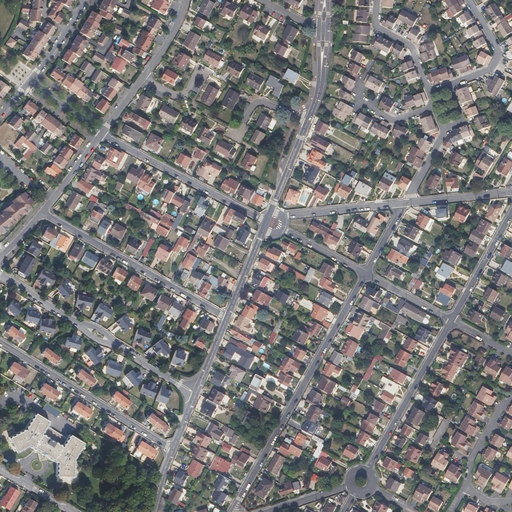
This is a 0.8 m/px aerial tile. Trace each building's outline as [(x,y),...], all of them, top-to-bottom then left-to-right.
[(41,0),(32,0),(32,8),(41,9),(41,0)] [(105,0),(103,0),(101,4),(112,9),(115,4),(109,2),(105,0)] [(163,0),(162,0),(155,0),(151,8),(164,15),(167,10),(166,9),(169,4),(163,0)] [(215,3),(209,0),(205,0),(199,12),(208,16),(215,3)] [(382,0),(382,7),(393,8),(393,0),(382,0)] [(444,0),(445,1),(445,2),(449,9),(462,1),(461,0),(456,0),(444,0)] [(238,7),(226,1),(220,13),(226,16),(227,13),(233,17),(238,7)] [(464,4),(462,1),(449,9),(446,11),(450,17),(452,17),(462,10),(460,6),(464,4)] [(486,12),(487,11),(489,14),(493,20),(494,19),(496,22),(503,17),(494,3),(484,8),(486,12)] [(55,4),(51,11),(57,14),(58,13),(61,8),(55,4)] [(112,9),(101,4),(99,9),(100,10),(109,14),(112,9)] [(258,13),(246,7),(240,17),(252,23),(258,13)] [(109,14),(100,10),(98,14),(102,17),(108,21),(111,15),(109,14)] [(364,11),(356,10),(356,22),(363,23),(367,23),(368,11),(364,11)] [(410,14),(402,10),(397,19),(395,23),(399,25),(401,21),(405,23),(410,14)] [(92,11),(88,18),(98,23),(102,17),(98,14),(94,12),(92,11)] [(467,11),(456,18),(455,20),(459,25),(460,26),(463,24),(465,27),(475,21),(473,18),(472,19),(467,11)] [(39,14),(30,13),(29,21),(35,22),(39,22),(39,14)] [(57,14),(55,17),(53,20),(58,24),(63,16),(58,13),(57,14)] [(417,18),(410,14),(405,23),(410,25),(407,30),(410,32),(412,28),(417,18)] [(389,19),(385,17),(381,24),(384,26),(385,25),(392,29),(395,23),(397,19),(390,15),(389,19)] [(147,26),(148,26),(145,32),(151,35),(154,30),(156,31),(160,22),(152,17),(147,26)] [(207,21),(200,17),(195,25),(203,29),(207,21)] [(497,25),(496,26),(503,37),(511,31),(503,17),(496,22),(497,25)] [(88,18),(85,22),(96,29),(99,24),(98,23),(88,18)] [(85,22),(82,27),(93,33),(96,29),(85,22)] [(47,23),(46,23),(43,29),(51,34),(55,28),(47,23)] [(270,31),(259,25),(254,34),(265,40),(270,31)] [(299,30),(289,25),(283,38),(292,43),(299,30)] [(475,25),(466,31),(470,37),(473,35),(475,38),(482,33),(480,30),(479,31),(475,25)] [(363,26),(355,26),(355,34),(353,34),(353,41),(365,42),(366,33),(369,33),(369,27),(363,26)] [(82,27),(79,32),(90,38),(93,33),(82,27)] [(412,28),(410,32),(408,36),(416,40),(415,41),(414,42),(417,44),(421,37),(418,35),(420,33),(412,28)] [(39,31),(36,35),(46,42),(49,37),(41,32),(39,31)] [(142,34),(143,35),(137,45),(145,50),(152,40),(150,39),(152,36),(151,35),(145,32),(144,31),(142,34)] [(201,37),(192,32),(185,45),(194,50),(201,37)] [(482,33),(475,38),(476,40),(473,42),(477,49),(486,43),(482,37),(484,36),(482,33)] [(36,35),(32,40),(43,47),(46,42),(36,35)] [(77,35),(74,40),(84,47),(88,42),(77,35)] [(375,36),(373,39),(370,44),(381,50),(386,40),(379,36),(378,38),(375,36)] [(32,40),(31,41),(41,48),(43,47),(32,40)] [(71,45),(72,45),(82,51),(84,47),(74,40),(71,45)] [(127,42),(123,40),(120,44),(119,44),(119,45),(124,48),(127,42)] [(393,44),(386,40),(381,50),(391,55),(391,54),(397,44),(394,43),(393,44)] [(41,48),(31,41),(29,43),(28,45),(39,51),(40,50),(41,48)] [(280,44),(279,44),(274,52),(284,57),(288,49),(286,48),(288,44),(282,41),(280,44)] [(431,42),(420,47),(423,56),(421,56),(423,63),(436,58),(432,50),(434,49),(431,42)] [(401,47),(397,44),(391,54),(402,60),(406,52),(403,50),(400,48),(401,47)] [(28,45),(25,49),(36,56),(39,51),(28,45)] [(72,45),(69,50),(77,55),(79,57),(82,52),(82,51),(72,45)] [(143,52),(134,47),(132,51),(140,56),(143,52)] [(25,49),(22,54),(33,61),(36,56),(25,49)] [(69,50),(68,50),(64,57),(72,62),(77,55),(69,50)] [(133,56),(124,50),(121,56),(129,62),(133,56)] [(209,51),(205,59),(211,62),(218,66),(223,58),(209,51)] [(355,51),(350,58),(353,60),(351,63),(359,67),(360,64),(359,63),(364,55),(357,52),(355,51)] [(491,57),(481,51),(476,61),(479,62),(483,65),(484,63),(487,65),(491,57)] [(191,57),(181,52),(175,63),(185,69),(191,57)] [(467,55),(459,58),(464,72),(468,71),(466,66),(469,65),(470,64),(467,55)] [(126,63),(117,57),(111,67),(120,73),(126,63)] [(459,58),(451,61),(454,71),(459,69),(461,73),(464,72),(459,58)] [(405,64),(401,65),(405,75),(413,72),(412,69),(414,68),(411,61),(405,64)] [(244,68),(233,62),(228,71),(240,77),(244,68)] [(359,67),(351,63),(348,69),(351,71),(349,74),(351,76),(356,79),(358,75),(357,75),(361,68),(359,67)] [(446,67),(438,70),(442,81),(449,78),(450,79),(454,78),(450,68),(447,69),(446,67)] [(62,73),(56,68),(51,75),(57,80),(62,73)] [(286,74),(287,75),(285,78),(294,84),(297,80),(295,79),(298,74),(289,69),(286,74)] [(180,76),(168,70),(163,79),(175,85),(180,76)] [(438,70),(427,74),(430,83),(434,81),(435,83),(442,81),(438,70)] [(413,72),(405,75),(409,85),(417,82),(415,78),(417,77),(415,71),(413,72)] [(265,81),(251,74),(246,83),(260,91),(265,81)] [(377,79),(368,74),(363,83),(366,84),(365,86),(371,90),(377,79)] [(271,75),(266,85),(272,88),(271,90),(273,91),(272,94),(279,98),(284,85),(279,82),(280,80),(271,75)] [(74,80),(68,76),(62,84),(68,88),(74,80)] [(342,82),(345,84),(343,87),(344,87),(351,91),(352,88),(351,88),(355,82),(349,79),(345,76),(342,82)] [(489,78),(488,81),(501,89),(505,81),(499,78),(496,76),(494,81),(489,78)] [(74,80),(68,88),(73,91),(80,82),(75,78),(74,80)] [(122,83),(112,78),(107,85),(109,86),(116,91),(122,83)] [(386,85),(377,79),(371,90),(378,93),(379,91),(382,92),(384,89),(386,85)] [(1,81),(0,81),(0,87),(6,93),(10,88),(1,81)] [(486,85),(490,87),(488,91),(497,96),(501,89),(488,81),(486,85)] [(81,83),(80,82),(73,91),(74,92),(76,94),(82,86),(83,84),(81,83)] [(458,87),(459,90),(457,91),(460,97),(470,94),(466,84),(458,87)] [(206,94),(201,101),(211,106),(220,90),(211,85),(206,94)] [(88,90),(82,86),(76,94),(82,99),(88,91),(88,90)] [(109,86),(107,88),(114,94),(116,91),(109,86)] [(351,91),(344,87),(339,96),(349,101),(352,96),(349,94),(351,91)] [(114,94),(107,88),(102,94),(109,100),(114,94)] [(240,94),(232,89),(223,105),(232,110),(240,94)] [(93,94),(88,91),(82,99),(87,102),(92,95),(93,94)] [(423,93),(412,97),(415,105),(416,107),(424,104),(423,102),(426,101),(423,93)] [(470,94),(460,97),(462,104),(464,103),(466,107),(471,105),(474,104),(470,94)] [(153,100),(143,95),(137,107),(146,112),(153,100)] [(405,101),(402,103),(405,110),(408,109),(407,108),(415,105),(412,97),(412,96),(404,99),(405,101)] [(395,102),(385,97),(379,106),(390,112),(393,106),(395,102)] [(35,106),(28,101),(22,109),(29,114),(35,106)] [(100,101),(95,107),(102,113),(107,106),(100,101)] [(337,109),(336,108),(332,115),(343,121),(348,112),(350,114),(351,111),(353,108),(347,105),(341,102),(337,109)] [(465,111),(466,110),(469,118),(479,114),(476,106),(472,108),(471,105),(466,107),(463,108),(465,111)] [(38,108),(35,106),(29,114),(32,116),(38,108)] [(164,106),(159,115),(174,124),(180,114),(172,109),(171,111),(164,106)] [(46,115),(40,111),(33,120),(39,124),(40,125),(40,124),(46,115)] [(132,112),(129,117),(141,124),(145,126),(148,121),(132,112)] [(357,114),(354,120),(353,121),(362,126),(367,117),(361,113),(359,116),(357,114)] [(47,114),(46,115),(40,124),(44,127),(48,122),(52,117),(47,114)] [(272,119),(262,114),(256,125),(266,130),(272,119)] [(428,114),(420,117),(424,126),(434,123),(432,116),(429,117),(428,114)] [(16,115),(14,117),(21,123),(22,121),(16,115)] [(485,115),(475,119),(477,125),(479,131),(490,127),(485,115)] [(21,123),(14,117),(8,124),(15,130),(21,123)] [(373,120),(367,117),(362,126),(368,130),(370,127),(373,128),(375,123),(377,121),(374,119),(373,120)] [(197,124),(185,118),(180,127),(192,134),(197,124)] [(55,120),(51,125),(48,130),(47,130),(52,133),(59,124),(59,123),(55,120)] [(329,126),(320,121),(315,131),(324,136),(329,126)] [(375,123),(373,128),(371,131),(378,135),(385,122),(382,121),(380,125),(375,123)] [(389,124),(385,122),(378,135),(386,139),(390,133),(391,130),(387,128),(389,124)] [(434,123),(424,126),(426,133),(430,132),(431,136),(439,132),(438,129),(437,129),(434,123)] [(65,128),(59,124),(52,133),(58,137),(60,135),(65,128)] [(143,134),(127,125),(123,134),(139,142),(143,134)] [(398,125),(396,128),(393,135),(403,141),(409,131),(398,125)] [(467,126),(460,129),(464,139),(474,135),(471,128),(471,127),(468,128),(467,126)] [(209,131),(203,127),(197,139),(209,145),(214,137),(208,133),(209,131)] [(453,133),(450,135),(453,143),(464,139),(460,129),(452,132),(453,133)] [(266,134),(258,130),(252,140),(260,145),(266,134)] [(163,140),(152,134),(146,146),(151,148),(151,147),(157,150),(160,146),(161,147),(161,146),(162,145),(161,144),(163,140)] [(82,140),(74,135),(70,141),(78,147),(82,140)] [(330,144),(315,137),(311,145),(325,153),(330,144)] [(427,141),(423,138),(417,148),(425,153),(427,149),(429,150),(432,144),(427,141)] [(26,139),(24,142),(30,148),(33,145),(29,142),(26,139)] [(70,141),(68,144),(76,149),(78,147),(70,141)] [(233,148),(220,141),(215,150),(232,159),(235,152),(231,150),(233,148)] [(33,145),(30,148),(28,151),(31,153),(36,147),(33,145)] [(72,152),(64,146),(59,152),(67,158),(72,152)] [(410,153),(411,154),(407,161),(419,168),(423,162),(420,161),(425,153),(417,148),(414,146),(410,153)] [(110,152),(111,153),(108,158),(113,161),(116,156),(118,151),(112,148),(110,152)] [(199,149),(197,151),(194,156),(201,160),(205,152),(199,149)] [(323,155),(314,150),(308,161),(317,166),(317,165),(324,169),(327,164),(320,160),(323,155)] [(31,153),(28,151),(21,158),(24,161),(31,153)] [(120,152),(118,151),(116,156),(119,158),(120,157),(121,158),(120,160),(122,161),(126,153),(121,151),(120,152)] [(59,152),(57,155),(65,161),(67,158),(59,152)] [(465,157),(455,152),(449,163),(459,168),(465,157)] [(257,158),(248,153),(241,166),(250,170),(257,158)] [(191,159),(182,154),(178,162),(187,167),(190,161),(191,159)] [(481,154),(478,159),(491,167),(493,163),(485,158),(486,156),(481,154)] [(57,155),(53,161),(61,168),(66,161),(65,161),(57,155)] [(106,159),(99,156),(93,166),(100,170),(101,168),(102,165),(103,164),(105,160),(106,159)] [(107,161),(110,163),(110,164),(118,168),(119,165),(106,158),(106,159),(105,160),(107,161)] [(51,159),(48,162),(51,165),(52,164),(60,171),(62,168),(61,168),(53,161),(51,159)] [(475,165),(479,168),(474,178),(482,182),(491,167),(478,159),(476,163),(475,165)] [(511,167),(511,162),(505,159),(498,170),(507,176),(511,167)] [(205,167),(203,166),(202,168),(200,167),(197,173),(208,179),(212,171),(218,174),(222,167),(214,163),(213,165),(207,162),(205,167)] [(396,169),(400,171),(404,164),(400,162),(396,169)] [(51,165),(49,168),(47,171),(50,173),(55,177),(60,171),(52,164),(51,165)] [(306,173),(307,174),(306,176),(305,176),(303,179),(312,184),(319,170),(312,166),(310,170),(309,169),(306,173)] [(108,176),(90,167),(85,177),(83,176),(81,179),(89,183),(91,184),(95,177),(101,181),(101,180),(103,177),(106,179),(108,176)] [(138,171),(132,168),(127,178),(138,184),(144,172),(145,170),(141,168),(139,172),(138,171)] [(149,175),(144,172),(138,184),(151,191),(155,183),(151,181),(147,179),(149,175)] [(396,178),(386,172),(378,186),(389,192),(396,178)] [(447,179),(446,179),(447,187),(451,186),(451,188),(458,188),(458,176),(453,174),(451,174),(451,177),(447,177),(447,179)] [(342,182),(343,183),(341,186),(337,193),(347,198),(352,190),(348,187),(352,179),(346,175),(342,182)] [(412,181),(404,177),(399,186),(407,190),(412,181)] [(436,181),(431,178),(426,187),(434,191),(441,179),(438,177),(436,181)] [(230,182),(226,180),(222,188),(229,192),(230,191),(235,193),(240,183),(231,178),(230,182)] [(89,185),(82,180),(78,186),(85,191),(86,190),(87,188),(89,186),(89,185)] [(370,187),(360,181),(355,190),(366,196),(366,195),(369,197),(373,189),(370,187)] [(94,188),(93,191),(108,198),(110,194),(95,186),(94,188)] [(319,186),(316,192),(313,195),(318,198),(318,197),(320,197),(319,198),(324,201),(329,192),(319,186)] [(251,191),(243,187),(239,194),(247,199),(251,191)] [(171,191),(167,189),(163,197),(165,197),(164,199),(166,200),(170,202),(175,194),(171,191)] [(299,194),(291,190),(286,201),(291,203),(295,205),(299,194)] [(83,196),(74,191),(68,201),(69,202),(67,206),(74,210),(83,196)] [(186,200),(175,194),(170,202),(181,208),(185,200),(186,200)] [(264,198),(256,194),(253,201),(260,205),(264,198)] [(0,237),(6,232),(6,231),(22,217),(23,217),(25,218),(26,217),(26,215),(25,214),(31,209),(30,208),(32,206),(23,196),(20,198),(19,197),(17,199),(5,209),(4,211),(5,212),(0,215),(0,237)] [(206,198),(202,196),(197,205),(203,208),(205,209),(206,210),(208,206),(203,204),(206,198)] [(187,201),(185,200),(181,208),(180,210),(181,210),(184,212),(187,207),(188,205),(189,203),(187,201)] [(96,203),(92,201),(87,209),(91,212),(93,209),(96,203)] [(203,208),(197,205),(193,212),(196,214),(198,212),(200,213),(203,208)] [(469,210),(462,205),(456,215),(460,217),(458,220),(464,224),(464,223),(469,215),(467,213),(469,210)] [(498,206),(493,206),(486,218),(494,223),(502,208),(498,206)] [(231,210),(230,212),(227,216),(232,219),(233,217),(236,211),(231,209),(231,210)] [(442,210),(437,210),(438,219),(448,217),(447,209),(442,210)] [(96,211),(95,211),(90,219),(98,224),(103,215),(101,214),(100,214),(96,211)] [(247,217),(236,211),(233,217),(244,223),(247,217)] [(179,212),(176,218),(173,223),(171,227),(175,229),(183,215),(179,213),(179,212)] [(374,217),(370,225),(366,231),(375,235),(379,228),(378,228),(377,227),(379,222),(380,223),(382,224),(385,217),(379,213),(377,218),(374,217)] [(419,218),(420,219),(419,221),(417,224),(426,229),(431,220),(431,219),(421,213),(419,218)] [(149,215),(147,218),(158,224),(160,221),(149,215)] [(217,221),(206,215),(195,235),(199,237),(203,230),(209,234),(211,232),(211,230),(214,225),(217,221)] [(167,220),(163,218),(159,225),(168,230),(171,227),(173,223),(169,221),(167,220)] [(358,218),(353,226),(365,233),(366,231),(370,225),(358,218)] [(112,225),(105,220),(98,233),(106,237),(112,225)] [(434,221),(431,220),(426,229),(429,231),(434,221)] [(491,224),(483,220),(477,230),(485,235),(491,224)] [(126,229),(116,223),(110,233),(121,239),(126,229)] [(338,225),(334,223),(331,229),(328,234),(324,241),(330,244),(331,242),(332,243),(336,246),(339,241),(332,237),(335,233),(334,232),(338,225)] [(214,225),(211,230),(220,235),(223,236),(225,231),(214,225)] [(322,227),(319,225),(315,232),(319,234),(320,233),(325,235),(328,230),(324,228),(322,227)] [(414,240),(420,230),(410,225),(409,226),(404,235),(414,240)] [(56,232),(47,227),(42,236),(51,241),(49,244),(51,246),(54,241),(55,239),(53,238),(56,232)] [(227,227),(225,231),(223,236),(228,239),(233,230),(227,227)] [(253,234),(244,229),(238,240),(247,244),(253,234)] [(475,235),(476,236),(473,242),(474,242),(480,245),(486,235),(485,235),(477,230),(475,235)] [(70,240),(61,235),(57,243),(56,245),(60,247),(63,242),(67,245),(70,240)] [(183,236),(181,235),(177,243),(181,245),(186,247),(188,243),(187,242),(183,240),(185,238),(182,236),(183,236)] [(223,236),(220,235),(214,246),(223,251),(229,239),(228,239),(223,236)] [(154,240),(150,238),(141,255),(144,256),(154,240)] [(196,239),(193,238),(186,251),(189,253),(196,239)] [(414,246),(402,239),(398,247),(401,249),(408,253),(409,254),(414,246)] [(37,243),(33,241),(28,248),(37,253),(41,245),(37,243)] [(139,244),(132,241),(128,247),(135,251),(139,244)] [(204,243),(201,241),(196,249),(196,250),(196,251),(204,255),(209,246),(208,246),(204,243)] [(287,244),(289,245),(287,249),(294,253),(297,247),(288,241),(287,244)] [(359,243),(354,241),(348,252),(357,257),(360,250),(362,251),(364,246),(359,243)] [(177,243),(176,242),(172,250),(176,253),(181,245),(177,243)] [(83,249),(75,244),(69,254),(78,259),(83,249)] [(172,250),(161,244),(155,255),(166,261),(172,250)] [(471,248),(467,246),(464,252),(473,257),(476,252),(478,248),(473,245),(471,248)] [(511,248),(506,245),(501,253),(501,254),(510,258),(511,254),(511,248)] [(272,250),(270,249),(267,256),(274,259),(279,261),(282,252),(273,247),(272,250)] [(28,248),(26,251),(35,256),(37,253),(28,248)] [(399,253),(392,249),(387,258),(397,264),(398,261),(396,260),(397,258),(406,263),(409,258),(406,256),(399,253)] [(450,253),(446,251),(442,259),(455,266),(456,266),(458,262),(461,256),(452,250),(450,253)] [(186,251),(185,253),(195,260),(197,257),(189,253),(186,251)] [(98,258),(86,252),(81,261),(93,267),(98,258)] [(303,255),(298,252),(295,259),(300,261),(303,255)] [(36,261),(27,256),(21,266),(30,271),(36,261)] [(194,262),(186,257),(182,265),(187,268),(189,266),(191,267),(194,262)] [(195,260),(194,262),(191,267),(195,269),(196,267),(199,262),(200,259),(197,257),(195,260)] [(111,265),(100,258),(94,268),(106,275),(111,265)] [(265,260),(263,259),(259,266),(266,270),(268,268),(271,270),(274,265),(272,263),(265,260)] [(511,276),(511,262),(507,260),(501,270),(511,276)] [(179,264),(175,262),(169,273),(173,275),(179,264)] [(277,262),(276,265),(304,281),(305,278),(306,277),(282,264),(281,265),(277,262)] [(334,268),(325,263),(320,272),(330,277),(334,268)] [(453,268),(444,263),(438,274),(439,274),(446,278),(447,279),(453,268)] [(213,267),(210,265),(205,275),(208,276),(213,267)] [(30,271),(21,266),(18,271),(26,276),(30,271)] [(397,270),(390,266),(385,275),(389,278),(390,276),(392,277),(393,275),(400,279),(404,272),(399,269),(398,271),(397,270)] [(126,272),(117,267),(111,276),(121,281),(126,272)] [(54,276),(42,269),(36,279),(39,281),(44,284),(45,281),(50,283),(54,276)] [(197,273),(194,271),(189,281),(192,283),(194,286),(196,287),(195,289),(196,290),(201,282),(202,279),(204,275),(198,272),(197,273)] [(187,275),(182,272),(178,277),(184,281),(187,275)] [(498,272),(496,276),(494,279),(492,282),(502,288),(507,277),(498,272)] [(264,278),(257,274),(252,282),(264,288),(269,279),(265,277),(264,278)] [(140,280),(131,275),(126,285),(134,290),(140,280)] [(418,280),(413,277),(409,285),(413,288),(418,280)] [(332,283),(323,278),(320,285),(328,290),(332,283)] [(422,282),(418,280),(413,288),(418,290),(422,282)] [(63,281),(56,287),(59,291),(61,294),(60,295),(64,299),(72,292),(63,281)] [(204,281),(203,283),(202,285),(203,285),(208,288),(209,289),(212,285),(204,281)] [(446,284),(443,289),(448,292),(446,295),(451,298),(455,289),(446,284)] [(156,291),(145,285),(140,294),(151,300),(156,291)] [(203,285),(200,289),(198,293),(205,297),(207,293),(206,292),(208,288),(203,285)] [(499,293),(489,287),(483,298),(493,303),(499,293)] [(268,295),(258,290),(253,299),(263,305),(268,295)] [(319,293),(323,295),(320,300),(328,305),(333,296),(321,290),(319,293)] [(275,295),(273,298),(285,304),(289,296),(280,291),(277,296),(275,295)] [(382,293),(378,291),(373,301),(374,301),(379,304),(380,301),(378,300),(379,299),(382,293)] [(446,295),(441,292),(437,299),(438,300),(447,305),(451,298),(446,295)] [(91,298),(77,294),(74,305),(77,306),(77,308),(81,308),(81,307),(83,308),(84,305),(89,306),(91,298)] [(170,300),(160,294),(153,305),(155,306),(163,311),(170,300)] [(268,295),(263,305),(267,307),(272,298),(268,295)] [(373,301),(365,297),(360,306),(369,311),(371,306),(374,301),(373,301)] [(16,303),(12,300),(5,307),(15,316),(22,308),(19,304),(18,305),(16,303)] [(182,306),(172,301),(167,311),(176,316),(182,306)] [(379,304),(374,301),(371,306),(378,310),(381,305),(379,304)] [(112,310),(99,303),(93,313),(96,315),(101,318),(103,315),(107,318),(112,310)] [(250,307),(247,305),(242,315),(250,320),(255,310),(259,312),(260,308),(252,303),(250,307)] [(426,314),(406,303),(402,311),(422,322),(426,314)] [(386,304),(385,307),(398,315),(400,311),(399,311),(390,306),(386,304)] [(318,311),(314,318),(321,322),(323,318),(325,318),(329,311),(317,305),(315,309),(318,311)] [(163,311),(155,306),(152,310),(161,315),(162,314),(163,311)] [(290,307),(288,306),(281,319),(284,321),(290,307)] [(505,312),(496,308),(491,317),(500,322),(505,312)] [(32,311),(27,309),(24,321),(36,324),(39,312),(35,311),(35,313),(32,312),(32,311)] [(195,314),(188,309),(181,320),(186,323),(188,320),(191,322),(195,314)] [(483,315),(472,309),(467,318),(478,324),(483,315)] [(355,319),(353,324),(364,330),(371,317),(360,311),(358,314),(359,316),(360,316),(358,320),(357,319),(355,319)] [(124,314),(115,322),(118,325),(119,324),(120,327),(119,327),(123,331),(132,324),(124,314)] [(162,314),(161,315),(154,327),(158,329),(165,316),(162,314)] [(242,315),(241,315),(235,325),(250,333),(253,327),(248,325),(251,320),(250,320),(242,315)] [(408,320),(398,315),(391,328),(394,330),(399,322),(405,325),(408,320)] [(44,319),(41,318),(38,330),(52,333),(54,325),(49,324),(50,321),(44,319)] [(213,324),(203,318),(199,326),(204,329),(203,331),(208,333),(213,324)] [(309,324),(312,326),(310,329),(308,334),(309,334),(312,336),(314,334),(318,336),(323,326),(314,322),(310,320),(308,322),(309,324)] [(14,322),(11,327),(17,331),(20,326),(14,322)] [(380,322),(378,326),(382,328),(377,337),(384,341),(384,340),(385,338),(388,333),(389,332),(391,328),(380,322)] [(353,324),(351,323),(346,332),(351,334),(349,337),(353,339),(354,336),(360,339),(365,331),(364,330),(353,324)] [(308,327),(302,324),(299,329),(305,332),(308,327)] [(11,327),(10,326),(6,332),(12,337),(17,331),(11,327)] [(243,332),(233,327),(231,331),(235,333),(234,334),(240,338),(240,337),(243,332)] [(431,332),(422,327),(416,338),(425,343),(431,332)] [(150,333),(136,328),(133,339),(137,340),(136,342),(140,343),(140,342),(143,342),(143,340),(147,341),(150,333)] [(299,329),(298,329),(293,339),(303,344),(309,334),(308,334),(305,332),(299,329)] [(24,336),(17,331),(12,337),(20,342),(24,336)] [(263,344),(243,332),(240,337),(255,345),(252,349),(258,352),(263,344)] [(268,343),(273,344),(276,333),(272,332),(268,343)] [(71,339),(66,337),(64,346),(78,349),(81,338),(77,337),(78,336),(74,335),(74,336),(72,336),(71,339)] [(205,341),(197,337),(193,344),(201,348),(205,341)] [(419,343),(408,337),(403,347),(412,352),(415,348),(416,346),(417,346),(419,343)] [(161,338),(151,346),(154,349),(157,354),(160,352),(163,356),(170,350),(161,338)] [(237,342),(231,339),(229,342),(231,344),(245,351),(248,347),(241,343),(237,343),(237,342)] [(346,347),(345,347),(342,352),(351,358),(359,344),(349,339),(347,343),(348,344),(346,347)] [(248,370),(255,356),(245,351),(231,344),(224,356),(232,360),(235,353),(244,357),(239,365),(248,370)] [(52,353),(45,348),(41,353),(48,359),(52,353)] [(92,348),(84,354),(93,365),(103,357),(101,354),(97,350),(95,352),(92,348)] [(306,353),(299,349),(294,357),(302,361),(306,353)] [(451,354),(448,361),(449,362),(458,367),(465,355),(454,349),(451,354)] [(184,354),(175,350),(170,362),(175,364),(174,365),(179,367),(184,354)] [(410,355),(401,350),(395,362),(404,367),(410,355)] [(343,356),(335,351),(330,360),(338,365),(343,356)] [(59,358),(52,353),(48,359),(55,364),(59,358)] [(468,356),(465,355),(458,367),(461,368),(468,356)] [(486,359),(478,355),(475,360),(483,365),(486,359)] [(294,360),(286,356),(279,369),(283,372),(287,374),(290,369),(297,373),(301,365),(294,361),(294,360)] [(491,357),(490,359),(498,364),(497,367),(498,367),(501,363),(491,357)] [(498,364),(490,359),(484,371),(496,378),(501,369),(498,367),(497,367),(498,364)] [(330,360),(329,362),(337,367),(342,369),(343,367),(338,365),(330,360)] [(20,366),(13,362),(8,369),(15,374),(20,366)] [(116,365),(108,362),(105,372),(118,376),(121,366),(116,365)] [(445,369),(444,368),(442,373),(444,374),(442,377),(448,381),(450,377),(452,378),(458,367),(449,362),(446,367),(445,369)] [(335,368),(328,364),(323,373),(329,377),(335,368)] [(28,371),(20,366),(15,374),(23,378),(28,371)] [(245,372),(233,366),(227,375),(239,382),(245,372)] [(368,368),(367,371),(362,379),(367,381),(373,371),(368,368)] [(511,374),(511,371),(506,368),(499,380),(511,387),(511,385),(511,375),(511,374)] [(78,372),(76,375),(82,380),(87,374),(80,369),(78,372)] [(392,373),(390,376),(395,379),(394,380),(398,383),(399,381),(403,383),(407,376),(394,369),(392,373)] [(131,370),(124,376),(133,387),(142,380),(140,377),(141,376),(139,373),(137,374),(136,372),(134,374),(131,370)] [(225,376),(216,372),(212,382),(220,386),(225,376)] [(287,374),(283,372),(279,380),(283,383),(282,384),(288,387),(293,377),(287,374)] [(94,380),(87,374),(82,380),(90,386),(94,380)] [(263,378),(257,374),(250,388),(260,393),(261,394),(262,394),(264,391),(258,387),(263,378)] [(323,376),(322,379),(318,387),(330,394),(336,383),(323,376)] [(381,380),(387,383),(384,390),(385,391),(393,395),(394,392),(398,384),(383,376),(381,380)] [(433,386),(432,388),(430,391),(438,396),(439,396),(444,386),(434,380),(432,385),(433,386)] [(50,387),(43,383),(39,391),(45,395),(50,387)] [(147,386),(142,384),(139,392),(152,398),(157,387),(154,386),(148,383),(147,386)] [(493,391),(484,386),(477,398),(489,405),(493,397),(490,396),(491,394),(493,391)] [(60,394),(50,387),(45,395),(53,400),(55,395),(58,397),(60,394)] [(260,393),(250,388),(244,399),(243,401),(246,403),(252,392),(258,396),(260,393)] [(164,391),(159,389),(154,401),(164,404),(169,392),(164,390),(164,391)] [(225,395),(215,390),(209,400),(215,403),(220,406),(225,395)] [(115,391),(111,397),(117,402),(122,396),(115,391)] [(309,398),(308,398),(306,401),(314,405),(317,407),(323,397),(321,396),(321,395),(313,391),(309,398)] [(393,395),(385,391),(381,398),(391,403),(395,396),(393,395)] [(438,396),(430,391),(428,396),(436,400),(438,396)] [(262,394),(261,394),(254,407),(264,413),(272,400),(268,398),(262,394)] [(428,396),(427,395),(423,402),(425,403),(423,406),(432,412),(438,401),(436,400),(428,396)] [(122,396),(117,402),(125,407),(129,401),(122,396)] [(350,401),(343,397),(340,403),(344,405),(347,406),(350,401)] [(209,400),(208,399),(201,412),(208,416),(215,403),(209,400)] [(76,401),(74,405),(72,409),(78,413),(83,405),(76,401)] [(377,401),(375,404),(374,407),(377,409),(382,412),(385,405),(377,401)] [(484,407),(475,401),(468,414),(480,420),(484,413),(481,411),(483,409),(484,407)] [(91,410),(83,405),(78,413),(86,418),(91,410)] [(317,407),(314,405),(306,418),(307,419),(315,423),(322,409),(317,407)] [(347,406),(344,405),(337,418),(340,419),(345,409),(347,406)] [(425,413),(415,408),(408,421),(417,426),(425,413)] [(253,414),(246,409),(241,417),(249,421),(253,414)] [(148,416),(146,419),(152,424),(157,418),(160,413),(156,411),(153,415),(150,413),(148,411),(146,414),(148,416)] [(24,428),(10,436),(18,452),(29,446),(37,451),(49,457),(57,462),(57,476),(74,476),(74,459),(84,443),(69,434),(67,438),(47,425),(49,422),(34,412),(24,428)] [(379,418),(371,414),(367,421),(375,425),(379,418)] [(249,421),(241,417),(239,421),(247,425),(249,421)] [(475,422),(466,417),(460,429),(471,436),(476,428),(473,426),(474,424),(475,422)] [(503,422),(501,421),(499,426),(509,431),(511,426),(511,420),(506,417),(504,420),(503,422)] [(157,418),(152,424),(163,432),(167,426),(157,418)] [(315,423),(307,419),(302,428),(313,435),(318,425),(315,423)] [(451,423),(444,419),(433,439),(434,440),(439,443),(440,442),(450,423),(451,423)] [(365,420),(361,427),(372,433),(376,426),(375,425),(367,421),(365,420)] [(113,427),(107,423),(103,431),(109,435),(113,427)] [(218,426),(211,423),(206,432),(215,437),(219,439),(223,433),(216,430),(218,426)] [(413,428),(406,424),(402,432),(409,436),(413,428)] [(121,432),(113,427),(109,435),(119,441),(123,435),(120,433),(121,432)] [(227,433),(226,435),(231,438),(229,441),(232,443),(233,443),(234,444),(236,439),(235,438),(236,435),(233,433),(235,431),(229,428),(227,433)] [(370,435),(362,431),(357,442),(364,446),(367,440),(370,435)] [(205,449),(210,438),(199,432),(196,437),(195,436),(192,442),(196,444),(205,449)] [(466,437),(458,432),(451,444),(463,451),(467,444),(464,442),(465,440),(466,437)] [(299,433),(296,438),(304,442),(305,439),(306,438),(299,433)] [(429,437),(422,433),(418,441),(425,445),(429,437)] [(494,439),(492,438),(490,443),(500,449),(505,439),(496,434),(495,438),(494,439)] [(399,436),(398,439),(399,440),(397,444),(402,447),(406,441),(406,440),(400,436),(399,436)] [(215,437),(213,440),(218,443),(216,448),(219,449),(223,441),(219,439),(215,437)] [(296,438),(294,441),(292,445),(302,450),(304,451),(307,445),(303,443),(304,442),(296,438)] [(147,445),(140,441),(132,455),(138,459),(143,451),(144,450),(147,445)] [(318,445),(321,446),(318,451),(316,450),(312,456),(318,459),(322,451),(325,445),(320,442),(318,445)] [(438,445),(433,442),(428,451),(433,454),(438,445)] [(225,443),(222,450),(230,453),(232,446),(225,443)] [(287,445),(284,443),(279,450),(283,452),(282,453),(286,455),(288,451),(299,457),(302,450),(292,445),(290,444),(288,443),(287,445)] [(205,449),(196,444),(191,454),(192,455),(191,456),(201,461),(207,450),(205,449)] [(358,450),(348,444),(344,453),(353,459),(358,450)] [(144,450),(143,451),(138,459),(142,461),(146,455),(150,458),(155,450),(148,446),(147,446),(145,450),(144,450)] [(408,453),(409,453),(406,459),(415,465),(422,453),(411,447),(408,453)] [(487,452),(485,451),(482,455),(493,461),(498,452),(490,447),(488,450),(487,452)] [(438,452),(445,456),(444,459),(446,460),(448,456),(439,450),(438,452)] [(318,459),(316,462),(325,467),(328,469),(331,464),(332,462),(326,459),(325,461),(327,462),(326,463),(321,459),(323,455),(328,457),(329,455),(322,451),(318,459)] [(249,456),(243,452),(240,457),(247,461),(250,456),(249,456)] [(445,456),(438,452),(431,464),(443,471),(448,462),(446,460),(444,459),(445,456)] [(285,458),(276,453),(267,469),(276,474),(285,458)] [(219,457),(216,455),(211,465),(214,467),(219,457)] [(240,458),(236,456),(231,463),(243,469),(247,461),(240,457),(240,458)] [(231,463),(219,457),(214,467),(217,469),(226,473),(231,463)] [(398,462),(388,457),(383,465),(393,471),(398,462)] [(186,473),(196,478),(203,465),(193,460),(190,466),(188,466),(186,469),(188,470),(186,473)] [(325,467),(316,462),(313,467),(316,469),(317,467),(323,471),(325,467)] [(452,462),(451,464),(458,468),(457,471),(459,472),(461,468),(452,462)] [(336,467),(331,464),(328,469),(327,470),(333,474),(336,467)] [(458,468),(451,464),(444,476),(456,483),(461,474),(459,472),(457,471),(458,468)] [(480,466),(490,472),(492,470),(482,464),(480,466)] [(492,474),(479,467),(474,477),(477,478),(479,479),(477,482),(485,486),(492,474)] [(414,472),(407,468),(403,474),(411,478),(414,472)] [(180,470),(174,481),(182,485),(187,476),(183,473),(183,472),(180,470)] [(510,480),(497,473),(492,482),(495,484),(497,485),(495,488),(503,492),(510,480)] [(229,479),(221,475),(214,488),(218,490),(222,492),(229,479)] [(400,484),(390,478),(386,486),(396,492),(400,484)] [(477,478),(474,483),(484,488),(485,486),(477,482),(479,479),(477,478)] [(272,483),(264,479),(256,493),(264,498),(272,483)] [(290,482),(285,483),(286,487),(287,489),(288,488),(290,493),(294,491),(290,482)] [(495,484),(492,489),(502,494),(503,492),(495,488),(497,485),(495,484)] [(432,492),(420,485),(413,497),(421,501),(423,498),(424,499),(427,500),(432,492)] [(18,492),(9,487),(2,499),(1,498),(0,500),(0,504),(8,509),(18,492)] [(182,493),(175,489),(168,500),(178,506),(181,500),(179,499),(182,493)] [(222,492),(218,490),(212,500),(223,506),(225,501),(228,495),(222,492)] [(443,501),(434,496),(428,506),(432,509),(433,507),(435,508),(438,510),(443,501)] [(30,511),(36,503),(28,498),(20,511),(30,511)] [(327,503),(328,503),(322,511),(331,511),(334,507),(335,507),(327,502),(327,503)] [(375,509),(374,508),(372,511),(385,511),(388,508),(378,502),(375,509)]
